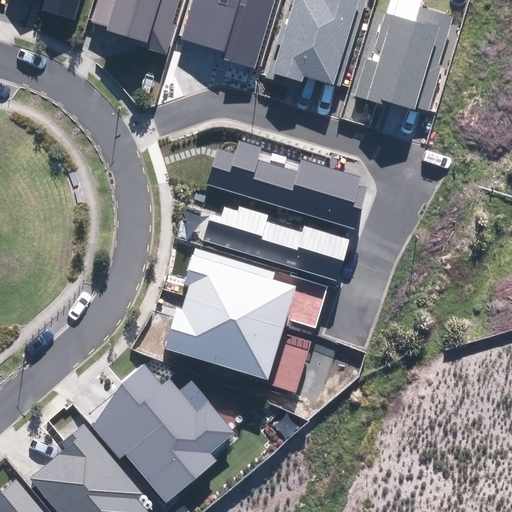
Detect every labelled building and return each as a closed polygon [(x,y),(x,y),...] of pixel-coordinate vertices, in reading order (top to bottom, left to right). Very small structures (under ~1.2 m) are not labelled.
[(46,0),(43,11),(74,20),(79,0),(46,0)] [(145,48),(166,54),(175,24),(172,23),(179,0),(99,0),(93,21),(109,26),(107,31),(147,43),(145,48)] [(224,59),(256,68),(275,0),(194,0),(183,40),(226,52),(224,59)] [(305,76),(339,87),(366,0),(295,0),(288,24),(283,23),(266,77),(287,83),(288,78),(303,82),(305,76)] [(355,93),(427,115),(442,66),(439,65),(454,16),(422,6),(423,0),(388,0),(374,48),(383,50),(379,62),(366,58),(355,93)] [(217,149),(207,184),(355,228),(367,188),(359,185),(361,177),(303,160),(299,172),(258,160),(262,147),(238,140),(234,154),(217,149)] [(211,213),(203,240),(337,280),(349,240),(304,226),(302,232),(267,221),(269,215),(239,206),(238,210),(224,206),(221,217),(211,213)] [(164,349),(269,379),(298,278),(194,248),(184,283),(191,285),(183,311),(176,309),(164,349)] [(127,454),(167,502),(216,461),(208,452),(234,430),(192,380),(180,389),(171,378),(163,385),(146,365),(123,385),(92,425),(120,460),(127,454)] [(30,476),(59,511),(148,511),(137,498),(143,494),(84,422),(60,442),(65,448),(30,476)] [(0,511),(44,511),(16,478),(0,492),(0,511)]
